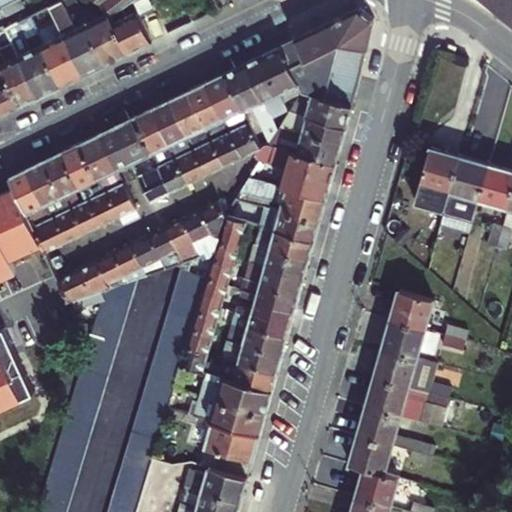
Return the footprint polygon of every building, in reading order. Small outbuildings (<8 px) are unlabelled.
[(0,0),(0,8),(1,8),(16,0),(0,0)] [(21,0),(16,0),(1,8),(4,16),(24,6),(21,0)] [(98,0),(108,10),(108,11),(110,14),(125,3),(130,0),(98,0)] [(130,14),(113,21),(129,53),(151,42),(130,0),(125,3),(130,14)] [(130,0),(151,42),(165,35),(148,0),(130,0)] [(511,0),(488,0),(511,20),(511,0)] [(359,8),(277,47),(295,83),(300,93),(307,95),(311,96),(349,106),(374,18),(361,8),(359,8)] [(86,22),(106,64),(129,53),(113,21),(110,14),(108,11),(86,22)] [(9,26),(18,22),(21,21),(18,15),(7,20),(9,26)] [(27,17),(21,21),(24,26),(30,23),(27,17)] [(37,32),(43,44),(41,45),(61,85),(84,74),(64,34),(58,21),(37,32)] [(5,29),(8,34),(13,44),(19,56),(38,97),(61,85),(41,45),(31,50),(18,22),(9,26),(5,29)] [(84,74),(106,64),(86,22),(64,34),(84,74)] [(0,32),(2,37),(8,34),(5,29),(0,31),(0,32)] [(0,49),(13,44),(8,34),(2,37),(0,32),(0,49)] [(259,56),(277,93),(295,83),(277,47),(259,56)] [(0,64),(0,66),(8,83),(18,106),(38,97),(19,56),(0,64)] [(276,93),(277,93),(259,56),(241,65),(259,101),(276,93)] [(259,101),(241,65),(221,74),(238,110),(239,111),(259,101)] [(203,83),(220,119),(238,110),(221,74),(203,83)] [(0,87),(0,114),(18,106),(8,83),(0,87)] [(220,119),(203,83),(185,92),(202,128),(208,141),(219,135),(226,132),(224,127),(220,119)] [(166,101),(184,136),(202,128),(185,92),(166,101)] [(311,96),(305,117),(344,128),(349,106),(311,96)] [(184,136),(166,101),(149,109),(167,145),(184,136)] [(283,109),(286,116),(289,112),(292,106),(287,104),(283,109)] [(131,118),(149,154),(167,145),(149,109),(131,118)] [(305,117),(300,134),(339,145),(344,128),(305,117)] [(112,127),(129,164),(149,154),(131,118),(112,127)] [(271,125),(268,119),(257,124),(260,130),(271,125)] [(288,122),(284,120),(279,128),(284,130),(288,122)] [(238,157),(257,148),(245,123),(232,129),(226,132),(238,157)] [(105,131),(97,134),(115,170),(123,166),(129,164),(112,127),(105,131)] [(280,136),(284,130),(279,128),(276,134),(280,136)] [(238,157),(226,132),(219,135),(208,141),(220,166),(238,157)] [(76,144),(94,181),(115,170),(97,134),(76,144)] [(300,134),(294,153),(333,164),(339,145),(300,134)] [(197,147),(190,150),(202,174),(220,166),(208,141),(197,147)] [(445,209),(462,152),(433,143),(416,201),(445,209)] [(77,189),(94,181),(76,144),(59,152),(77,189)] [(277,185),(324,198),(333,164),(294,153),(269,146),(267,145),(265,153),(270,154),(268,163),(282,166),(277,185)] [(202,174),(190,150),(184,153),(173,159),(185,183),(202,174)] [(42,161),(60,197),(77,189),(59,152),(42,161)] [(481,199),(491,161),(462,152),(445,209),(475,218),(481,199)] [(161,164),(155,167),(167,191),(185,183),(173,159),(161,164)] [(42,206),(60,197),(42,161),(24,169),(42,206)] [(511,198),(511,166),(491,161),(481,199),(510,207),(511,198)] [(167,191),(155,167),(149,170),(136,176),(148,201),(167,191)] [(12,188),(25,214),(42,206),(24,169),(7,178),(12,188)] [(281,202),(279,210),(318,221),(324,198),(277,185),(248,177),(239,190),(281,202)] [(121,184),(119,179),(112,182),(115,187),(121,184)] [(133,209),(121,184),(115,187),(104,192),(116,217),(133,209)] [(0,280),(15,273),(10,260),(41,246),(32,228),(25,214),(12,188),(0,193),(0,280)] [(91,199),(87,201),(98,226),(116,217),(104,192),(91,199)] [(87,201),(91,199),(88,194),(81,197),(83,202),(87,201)] [(77,206),(83,202),(81,197),(75,200),(77,206)] [(234,198),(230,204),(239,207),(241,200),(234,198)] [(98,226),(87,201),(83,202),(77,206),(70,210),(81,234),(98,226)] [(209,231),(218,234),(223,215),(216,201),(198,210),(209,231)] [(265,206),(259,226),(274,230),(312,240),(318,221),(279,210),(265,206)] [(445,209),(441,224),(471,232),(475,218),(445,209)] [(55,216),(52,218),(63,243),(81,234),(70,210),(67,211),(55,216)] [(217,236),(218,234),(209,231),(198,210),(181,218),(197,249),(215,241),(217,236)] [(52,211),(46,215),(48,220),(52,218),(55,216),(52,211)] [(42,223),(48,220),(46,215),(40,218),(42,223)] [(218,234),(217,236),(238,243),(245,222),(223,215),(218,234)] [(63,243),(52,218),(48,220),(42,223),(32,228),(41,246),(44,252),(63,243)] [(200,255),(197,249),(181,218),(164,227),(175,249),(181,262),(200,255)] [(504,226),(493,222),(487,241),(499,245),(504,226)] [(507,247),(511,229),(511,227),(504,226),(499,245),(507,247)] [(147,235),(158,258),(175,249),(164,227),(147,235)] [(401,228),(393,239),(401,246),(410,236),(401,228)] [(274,230),(269,247),(308,258),(312,240),(274,230)] [(140,266),(158,258),(147,235),(129,243),(140,266)] [(211,257),(232,263),(238,243),(217,236),(215,241),(213,251),(211,257)] [(123,274),(140,266),(129,243),(112,252),(123,274)] [(269,247),(264,266),(302,276),(308,258),(269,247)] [(106,283),(123,274),(112,252),(94,260),(106,283)] [(242,266),(247,268),(249,261),(251,256),(246,254),(242,266)] [(227,282),(232,263),(211,257),(205,276),(227,282)] [(108,288),(106,283),(94,260),(78,269),(90,294),(108,288)] [(264,266),(259,283),(298,294),(302,276),(264,266)] [(146,479),(153,457),(180,363),(185,346),(190,329),(195,311),(201,292),(205,276),(179,267),(108,511),(136,511),(140,500),(146,479)] [(68,302),(90,294),(78,269),(57,279),(68,302)] [(201,292),(222,299),(227,282),(205,276),(201,292)] [(255,298),(294,309),(298,294),(259,283),(258,288),(243,284),(242,286),(240,293),(255,298)] [(390,291),(383,317),(422,327),(429,303),(390,291)] [(201,292),(195,311),(217,317),(222,299),(201,292)] [(101,293),(78,367),(106,375),(127,301),(101,293)] [(249,320),(248,324),(286,335),(290,321),(292,315),(294,309),(255,298),(254,302),(252,310),(237,306),(234,315),(249,320)] [(195,311),(190,329),(212,335),(217,317),(195,311)] [(422,327),(383,317),(375,346),(414,357),(422,327)] [(233,340),(243,343),(247,327),(237,325),(232,323),(229,334),(235,335),(233,340)] [(247,327),(243,343),(281,354),(286,335),(248,324),(247,327)] [(444,324),(442,332),(462,338),(464,330),(444,324)] [(5,328),(0,330),(0,416),(38,399),(5,328)] [(185,346),(207,352),(212,335),(190,329),(185,346)] [(442,332),(439,343),(459,348),(462,338),(442,332)] [(228,358),(238,360),(277,372),(281,354),(243,343),(233,340),(228,338),(226,344),(223,356),(228,358)] [(185,346),(180,363),(202,369),(207,352),(185,346)] [(414,357),(375,346),(367,375),(425,391),(428,382),(433,362),(414,357)] [(233,378),(238,360),(228,358),(227,363),(221,361),(218,374),(233,378)] [(238,360),(233,378),(272,389),(277,372),(238,360)] [(197,388),(195,393),(265,413),(272,389),(233,378),(218,374),(207,370),(202,389),(197,388)] [(425,391),(367,375),(360,403),(398,413),(417,419),(422,401),(442,407),(445,396),(425,391)] [(425,391),(445,396),(448,388),(428,382),(425,391)] [(67,511),(99,400),(72,392),(37,511),(67,511)] [(195,414),(213,419),(260,432),(265,413),(195,393),(193,399),(199,400),(195,414)] [(360,403),(351,433),(390,444),(398,413),(360,403)] [(260,432),(213,419),(201,464),(209,466),(247,477),(260,432)] [(343,463),(362,469),(382,474),(390,444),(351,433),(343,463)] [(411,441),(409,449),(429,455),(431,446),(411,441)] [(429,455),(409,449),(406,460),(426,466),(429,455)] [(167,486),(173,463),(153,457),(146,479),(167,486)] [(188,485),(241,500),(246,481),(247,477),(209,466),(208,470),(207,473),(195,469),(193,471),(191,472),(191,474),(189,480),(188,485)] [(354,497),(390,507),(397,478),(382,474),(362,469),(354,497)] [(161,506),(167,486),(146,479),(140,500),(161,506)] [(183,502),(218,511),(237,511),(241,500),(188,485),(186,491),(185,495),(183,502)] [(354,497),(349,511),(388,511),(390,507),(354,497)] [(159,511),(161,506),(140,500),(136,511),(159,511)] [(179,511),(218,511),(183,502),(179,511)] [(413,502),(409,511),(431,511),(433,508),(413,502)]
